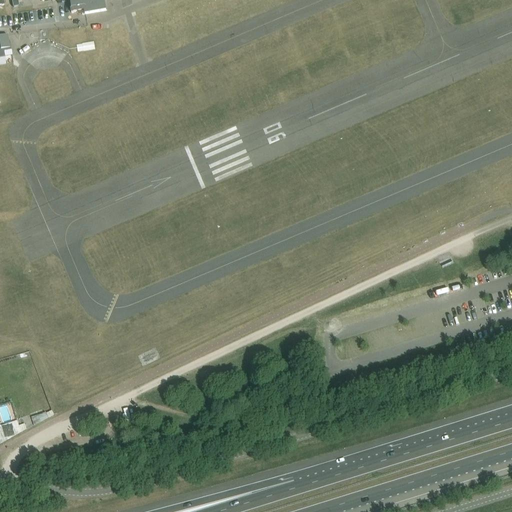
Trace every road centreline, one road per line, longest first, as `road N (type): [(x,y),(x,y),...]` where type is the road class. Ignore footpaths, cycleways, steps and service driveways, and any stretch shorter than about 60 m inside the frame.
road 1 (unclassified): [(0,481),(76,492),(123,487),(511,374)]
road 2 (motorway): [(511,420),(295,487)]
road 3 (motorway): [(326,509),(511,451)]
road 4 (motorway): [(295,487),(169,511)]
